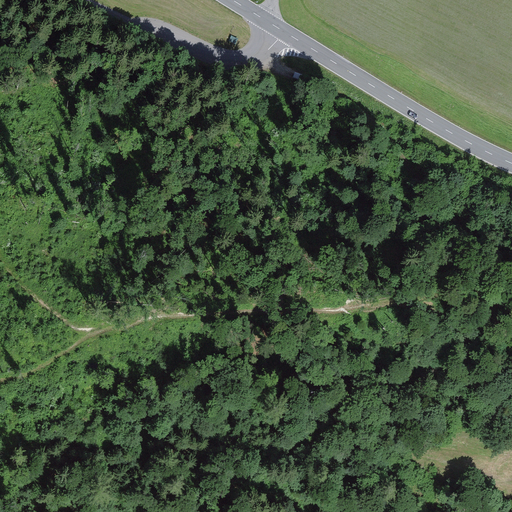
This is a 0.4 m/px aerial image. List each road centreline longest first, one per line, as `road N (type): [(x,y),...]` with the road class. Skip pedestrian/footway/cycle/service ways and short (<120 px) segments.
road 1 (secondary): [(283,31),(511,163)]
road 2 (unclassified): [(61,0),(228,60),(259,58),(283,31)]
